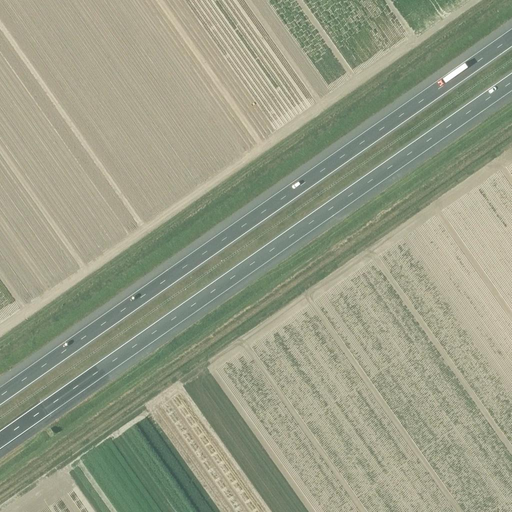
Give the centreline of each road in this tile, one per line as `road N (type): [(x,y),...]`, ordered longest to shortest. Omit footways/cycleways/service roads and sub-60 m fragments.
road 1 (motorway): [(511,37),(0,396)]
road 2 (motorway): [(0,439),(511,81)]
